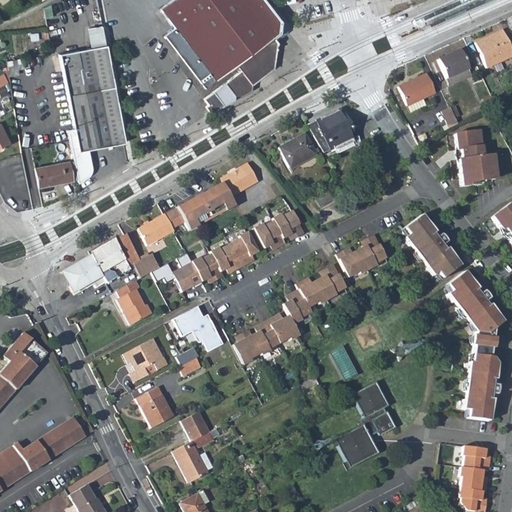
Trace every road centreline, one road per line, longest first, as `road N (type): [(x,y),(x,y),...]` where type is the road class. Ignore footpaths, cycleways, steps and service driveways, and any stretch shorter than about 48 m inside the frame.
road 1 (residential): [(334,51),(23,230)]
road 2 (residential): [(25,272),(149,511)]
road 3 (residential): [(36,257),(242,143)]
road 4 (residential): [(348,511),(406,481),(419,432),(511,443)]
road 5 (residential): [(383,62),(511,7)]
road 6 (residential): [(429,184),(511,289)]
road 7 (residential): [(315,243),(429,184)]
road 8 (residential): [(242,143),(349,79)]
road 9 (unclassified): [(242,143),(315,243)]
road 10 (residential): [(364,80),(429,184)]
